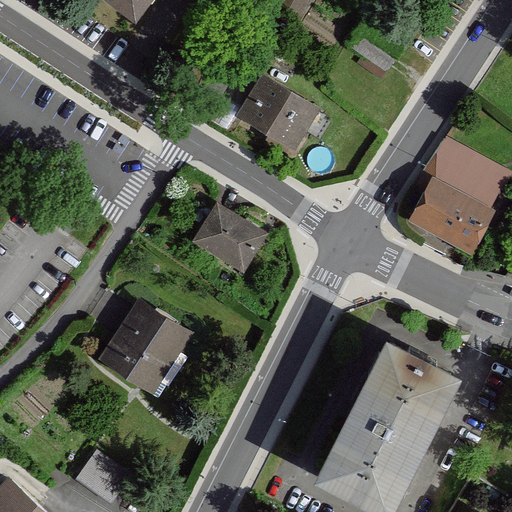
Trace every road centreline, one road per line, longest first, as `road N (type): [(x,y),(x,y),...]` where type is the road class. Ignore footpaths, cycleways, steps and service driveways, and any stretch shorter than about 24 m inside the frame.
road 1 (residential): [(0,380),(83,290),(182,139)]
road 2 (tertiary): [(352,243),(211,511)]
road 3 (tertiary): [(509,0),(352,243)]
road 4 (residential): [(0,13),(182,139)]
road 5 (residential): [(182,139),(352,243)]
road 6 (residential): [(352,243),(511,315)]
